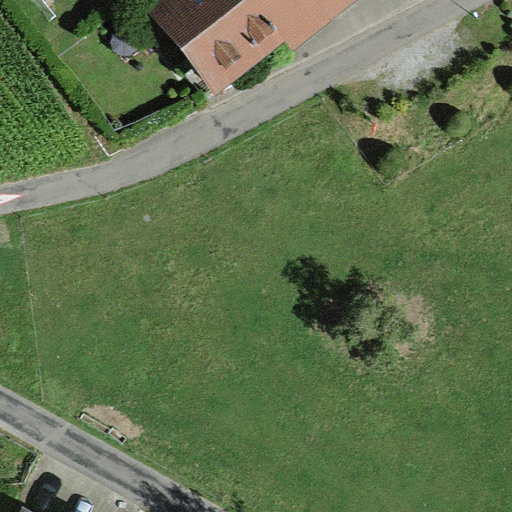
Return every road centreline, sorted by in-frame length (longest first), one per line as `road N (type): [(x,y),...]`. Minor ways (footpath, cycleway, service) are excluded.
road 1 (residential): [(0,199),(113,176),(467,0)]
road 2 (residential): [(194,511),(0,404)]
